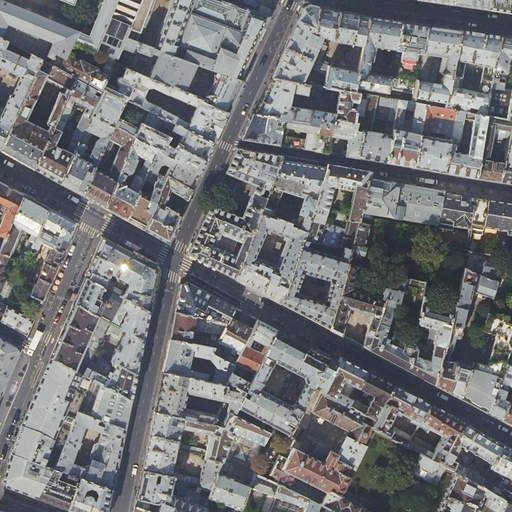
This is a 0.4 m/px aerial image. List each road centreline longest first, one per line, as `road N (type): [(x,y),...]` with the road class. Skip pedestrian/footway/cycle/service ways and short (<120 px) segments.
road 1 (residential): [(511,439),(172,260)]
road 2 (residential): [(229,141),(511,190)]
road 3 (tertiary): [(120,511),(172,260)]
road 4 (residential): [(93,216),(0,446)]
road 5 (residential): [(354,0),(511,25)]
road 6 (tertiary): [(229,141),(293,0)]
road 7 (tertiary): [(172,260),(229,141)]
